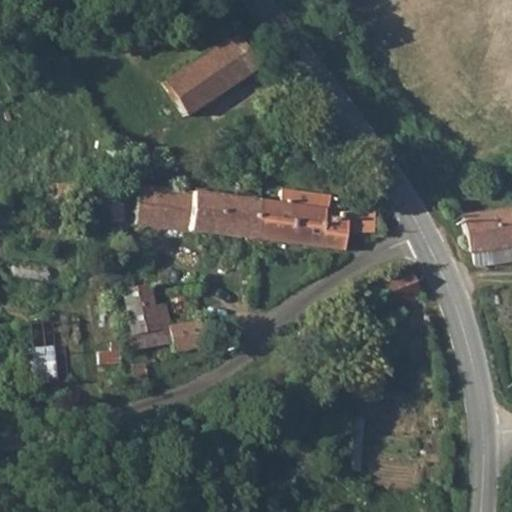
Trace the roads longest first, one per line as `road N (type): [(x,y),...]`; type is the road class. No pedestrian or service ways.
road 1 (unclassified): [(416,227),(194,389),(66,437),(7,449)]
road 2 (tertiary): [(477,511),(478,395),(465,335),(416,227)]
road 3 (tertiary): [(416,227),(256,0)]
